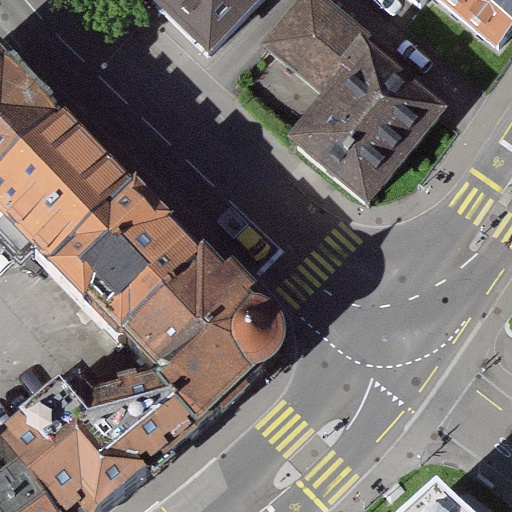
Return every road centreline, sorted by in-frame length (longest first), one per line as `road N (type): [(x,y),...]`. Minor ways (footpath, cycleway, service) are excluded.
road 1 (tertiary): [(161,135),(342,303),(388,308)]
road 2 (tertiary): [(388,308),(359,413),(248,511)]
road 3 (residential): [(161,135),(299,0)]
road 4 (tertiary): [(24,0),(161,135)]
road 5 (residential): [(388,308),(447,399),(511,446)]
road 6 (tertiary): [(511,196),(434,290),(388,308)]
